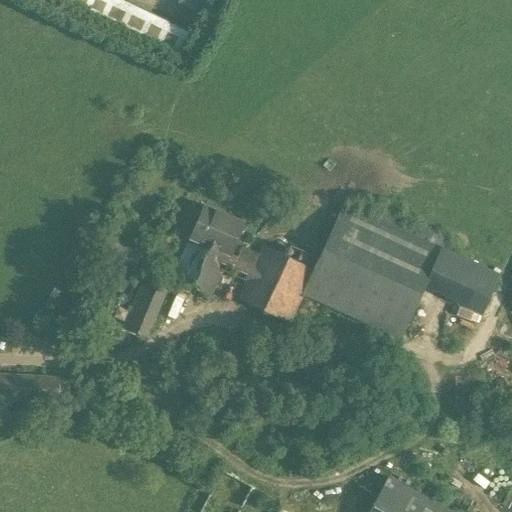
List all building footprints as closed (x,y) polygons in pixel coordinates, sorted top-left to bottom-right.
[(237,257),(231,254),(244,223),(203,206),(188,240),(189,240),(171,278),(212,297),(223,271),(244,281),(236,299),(289,323),(302,294),(399,339),(426,289),(481,315),(499,274),(440,246),(439,247),(343,201),(335,218),(312,269),(297,261),(260,244),(256,252),(242,247),(237,257)] [(106,232),(96,252),(133,271),(138,260),(142,262),(145,254),(141,252),(143,250),(106,232)] [(122,327),(146,337),(167,288),(142,278),(130,306),(128,306),(126,310),(128,311),(122,327)] [(58,377),(0,373),(0,400),(56,404),(58,377)] [(228,408),(195,392),(189,403),(203,410),(199,419),(210,425),(210,423),(224,430),(227,424),(213,417),(214,415),(222,419),(228,408)] [(205,511),(237,511),(247,483),(218,474),(205,511)] [(454,511),(388,476),(368,511),(454,511)]
